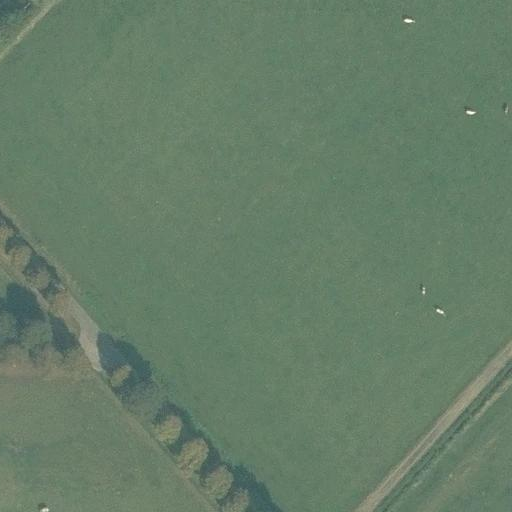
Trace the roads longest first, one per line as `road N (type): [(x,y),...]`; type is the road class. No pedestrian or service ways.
road 1 (unclassified): [(229,511),(0,245)]
road 2 (track): [(366,511),(511,350)]
